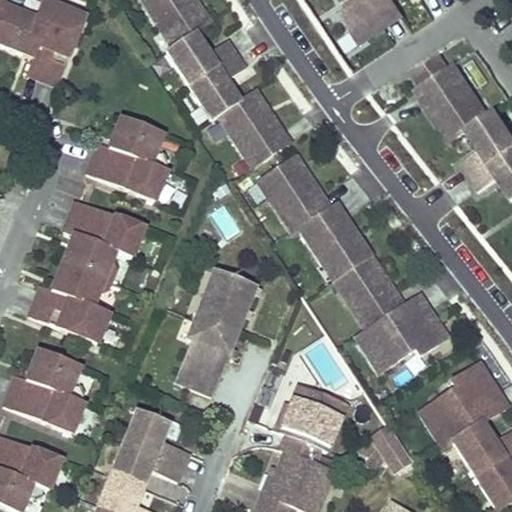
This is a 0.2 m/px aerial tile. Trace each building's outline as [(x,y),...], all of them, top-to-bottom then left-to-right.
[(0,0),(0,48),(3,49),(20,56),(31,61),(25,75),(40,82),(55,87),(71,47),(74,39),(82,21),(52,8),(40,4),(32,22),(16,15),(1,9),(5,0),(0,0)] [(194,0),(138,0),(171,48),(165,52),(188,87),(211,122),(217,119),(251,170),(289,145),(269,115),(262,119),(248,97),(239,104),(225,83),(244,71),(226,43),(208,56),(194,35),(203,29),(188,7),(196,2),(194,0)] [(337,0),(347,14),(340,19),(359,47),(387,28),(383,22),(397,13),(389,0),(337,0)] [(210,24),(196,2),(188,7),(203,29),(210,24)] [(397,13),(383,22),(387,28),(401,19),(397,13)] [(439,60),(413,77),(421,90),(415,93),(435,124),(443,119),(456,141),(465,135),(479,155),(460,168),(478,195),(497,183),(511,204),(511,202),(511,143),(493,115),(487,120),(483,122),(474,106),(477,104),(453,68),(447,72),(439,60)] [(255,93),(248,97),(262,119),(269,115),(255,93)] [(474,106),(483,122),(487,120),(477,104),(474,106)] [(443,119),(435,124),(449,145),(456,141),(443,119)] [(96,146),(84,175),(152,204),(165,175),(148,167),(160,139),(119,121),(106,150),(96,146)] [(295,159),(288,163),(302,185),(309,181),(295,159)] [(271,197),(267,200),(290,236),(297,231),(321,268),(328,263),(348,294),(341,299),(364,333),(353,341),(377,376),(413,352),(417,360),(446,341),(434,322),(429,315),(422,319),(412,302),(402,308),(383,279),(376,284),(348,241),(355,237),(335,206),(329,211),(309,181),(302,185),(288,163),(260,181),(271,197)] [(72,179),(65,193),(80,199),(86,185),(72,179)] [(260,181),(256,184),(267,200),(271,197),(260,181)] [(32,304),(26,319),(95,346),(107,316),(90,310),(102,282),(114,255),(129,261),(141,231),(122,223),(117,221),(73,203),(67,218),(60,234),(71,238),(65,252),(61,266),(55,279),(49,293),(39,289),(32,304)] [(355,237),(348,241),(376,284),(383,279),(355,237)] [(328,263),(321,268),(333,286),(341,299),(348,294),(328,263)] [(212,272),(193,319),(235,336),(254,290),(212,272)] [(418,298),(412,302),(422,319),(429,315),(418,298)] [(189,344),(178,370),(207,382),(218,356),(226,359),(235,336),(193,319),(191,323),(184,342),(189,344)] [(7,394),(1,407),(44,425),(51,428),(70,436),(82,406),(65,399),(77,372),(35,355),(29,368),(23,382),(14,378),(7,394)] [(218,356),(207,382),(215,385),(226,359),(218,356)] [(511,435),(493,447),(480,427),(499,415),(490,401),(497,396),(478,368),(450,386),(454,393),(462,406),(451,412),(443,400),(418,416),(440,453),(452,446),(493,511),(499,511),(511,504),(511,477),(511,475),(511,474),(511,435)] [(178,370),(172,384),(187,390),(202,396),(207,382),(178,370)] [(215,385),(207,382),(202,396),(210,399),(215,385)] [(288,407),(277,434),(283,437),(277,452),(283,454),(312,465),(318,451),(325,454),(345,407),(297,387),(288,407)] [(462,406),(454,393),(443,400),(451,412),(462,406)] [(272,433),(277,434),(288,407),(284,405),(272,433)] [(136,413),(122,446),(182,470),(188,456),(160,445),(168,426),(163,424),(136,413)] [(395,445),(385,430),(367,441),(375,453),(381,463),(395,445)] [(0,507),(11,511),(20,511),(31,488),(46,494),(59,464),(39,456),(33,454),(0,440),(0,507)] [(409,467),(395,445),(381,463),(391,478),(409,467)] [(122,446),(109,478),(137,489),(142,492),(149,474),(176,485),(182,470),(122,446)] [(381,463),(375,453),(361,469),(373,474),(381,463)] [(259,497),(252,511),(292,511),(293,511),(317,511),(333,474),(312,465),(283,454),(275,473),(264,500),(259,497)] [(269,471),(259,497),(264,500),(275,473),(269,471)] [(109,478),(96,510),(100,511),(141,511),(134,509),(142,492),(137,489),(109,478)]
